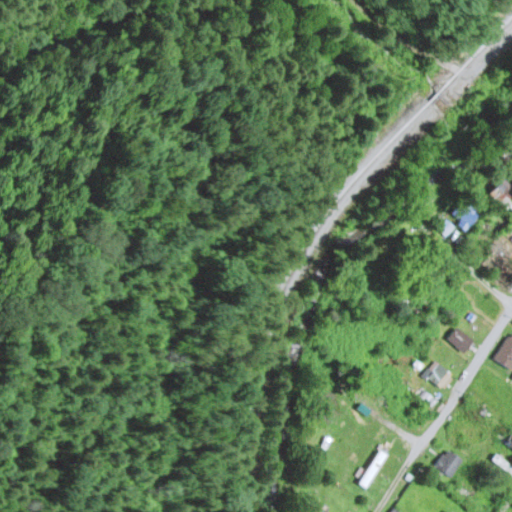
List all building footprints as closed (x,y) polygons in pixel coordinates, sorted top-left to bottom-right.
[(490,199),(501,207),(511,191),(511,189),(503,183),(490,199)] [(450,219),(463,231),(481,213),(469,200),(450,219)] [(474,343),(456,329),(446,342),(464,355),(474,343)] [(511,366),(511,339),(509,337),(493,360),(509,371),(511,366)] [(454,378),(435,363),(423,377),(442,393),(454,378)] [(491,438),(467,421),(457,435),(482,452),(491,438)] [(462,461),(446,451),(434,468),(451,479),(462,461)] [(352,511),(336,499),(325,511),(352,511)]
